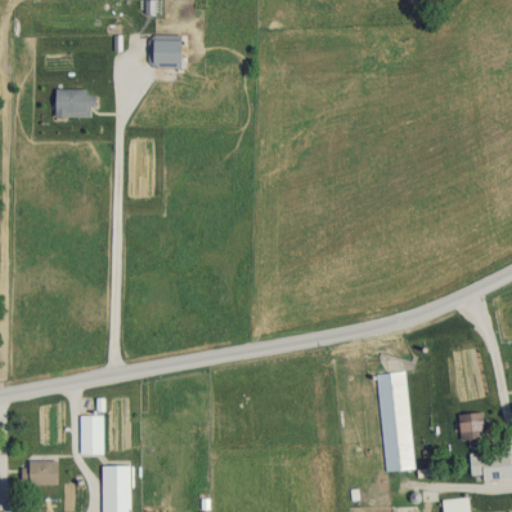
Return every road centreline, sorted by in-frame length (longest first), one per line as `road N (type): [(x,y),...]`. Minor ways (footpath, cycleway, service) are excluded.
road 1 (residential): [(0,398),(385,332),(444,317),(511,278)]
road 2 (residential): [(469,304),(506,389),(511,429),(495,429)]
